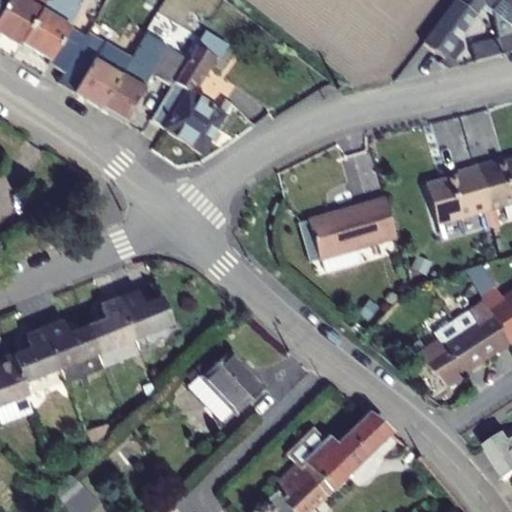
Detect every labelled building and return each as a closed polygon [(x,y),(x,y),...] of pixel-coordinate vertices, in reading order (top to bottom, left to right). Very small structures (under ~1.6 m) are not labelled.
[(0,0),(0,36),(20,49),(50,2),(51,0),(0,0)] [(450,0),(417,43),(430,53),(427,58),(440,69),(452,65),(440,56),(481,3),(488,9),(494,0),(450,0)] [(511,0),(494,0),(488,9),(511,26),(486,34),(492,54),(511,47),(511,0)] [(50,2),(20,49),(35,59),(37,55),(50,63),(48,66),(63,75),(76,53),(86,38),(47,14),(53,4),(50,2)] [(209,69),(224,43),(207,31),(199,44),(195,50),(209,69)] [(492,54),(486,34),(464,40),(470,60),(492,54)] [(146,35),(119,80),(98,113),(123,128),(144,93),(132,85),(158,43),(146,35)] [(184,35),(158,78),(172,87),(195,50),(199,44),(184,35)] [(191,98),(209,69),(195,50),(172,87),(148,126),(200,158),(223,119),(191,98)] [(119,80),(76,53),(63,75),(56,86),(98,113),(119,80)] [(502,158),(481,163),(493,209),(498,225),(511,221),(511,161),(503,164),(502,158)] [(468,173),(434,182),(444,222),(493,209),(481,163),(466,167),(468,173)] [(391,195),(313,216),(324,255),(401,234),(391,195)] [(507,292),(489,303),(511,339),(511,295),(510,297),(507,292)] [(140,296),(122,304),(137,344),(176,329),(164,299),(144,306),(140,296)] [(448,390),(511,348),(511,339),(489,303),(474,313),(482,325),(447,348),(443,341),(425,353),(448,390)] [(107,321),(89,328),(101,358),(137,344),(122,304),(103,311),(107,321)] [(69,325),(49,333),(64,372),(101,358),(89,328),(73,334),(69,325)] [(35,349),(14,357),(26,387),(64,372),(49,333),(31,340),(35,349)] [(229,355),(200,382),(231,415),(235,418),(263,392),(229,355)] [(0,410),(30,398),(26,387),(14,357),(0,362),(0,410)] [(197,378),(184,391),(218,427),(231,415),(200,382),(197,378)] [(313,431),(283,458),(292,468),(278,480),(282,485),(266,499),(256,507),(260,511),(301,511),(389,435),(371,420),(341,447),(333,455),(326,446),(313,431)] [(511,481),(511,438),(491,451),(510,483),(511,481)] [(334,439),(326,446),(333,455),(341,447),(334,439)] [(74,471),(47,495),(63,511),(84,511),(99,498),(74,471)] [(278,480),(262,494),(266,499),(282,485),(278,480)]
